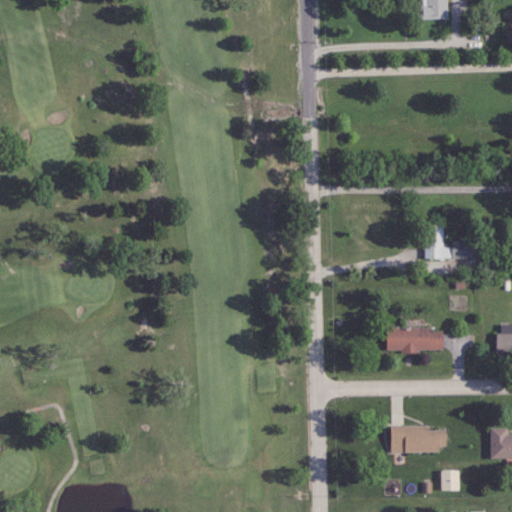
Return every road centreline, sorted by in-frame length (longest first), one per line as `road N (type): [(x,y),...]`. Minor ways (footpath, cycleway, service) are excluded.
road 1 (residential): [(321,511),(309,0)]
road 2 (residential): [(313,191),(511,191)]
road 3 (residential): [(319,391),(511,387)]
